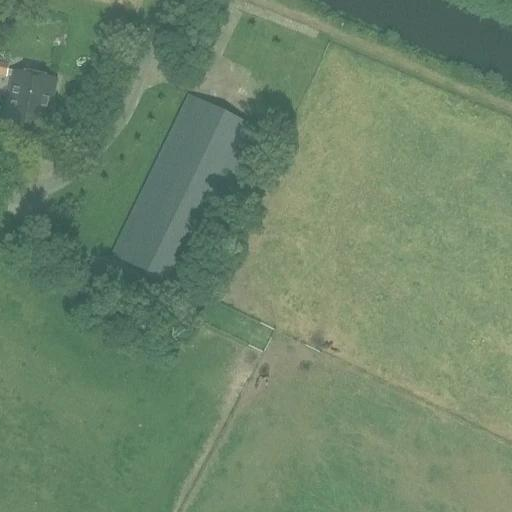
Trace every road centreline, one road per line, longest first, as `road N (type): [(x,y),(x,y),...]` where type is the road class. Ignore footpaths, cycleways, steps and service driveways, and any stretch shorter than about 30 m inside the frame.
road 1 (unclassified): [(0,199),(62,179),(100,147),(128,104),(166,0)]
road 2 (track): [(262,0),(511,106)]
